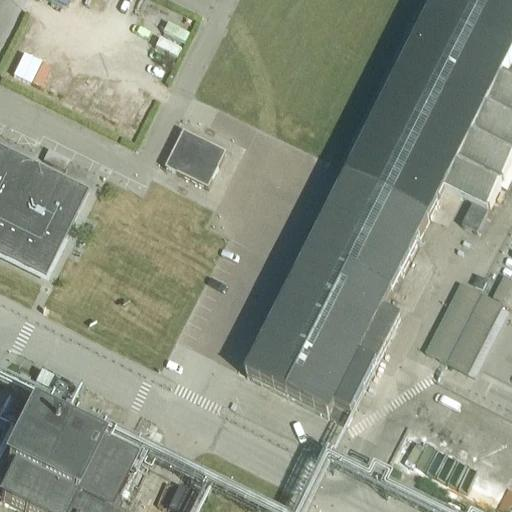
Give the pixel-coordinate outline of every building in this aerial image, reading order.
[(352,421),(400,326),(383,317),(445,195),(511,59),(511,0),(439,0),(248,382),(331,424),(336,413),(352,421)] [(511,91),(500,85),(445,195),(473,208),(463,231),(478,238),(489,216),(511,171),(511,91)] [(184,136),(166,172),(208,193),(226,157),(184,136)] [(87,194),(0,150),(0,257),(44,279),(87,194)] [(71,165),(48,154),(42,166),(65,177),(71,165)] [(511,308),(460,285),(427,356),(480,380),(511,309),(511,308)] [(15,473),(12,480),(0,503),(18,511),(129,511),(144,483),(129,476),(133,468),(32,416),(5,469),(15,473)] [(507,490),(485,488),(483,505),(506,507),(507,490)]
